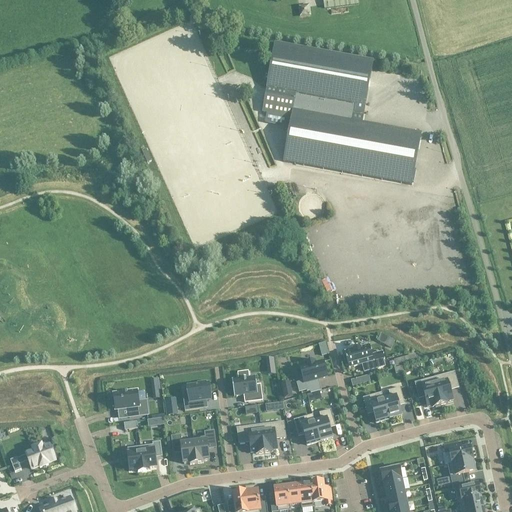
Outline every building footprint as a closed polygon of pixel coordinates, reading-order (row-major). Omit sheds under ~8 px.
[(296,11),(307,10),(306,0),(299,0),(295,0),(296,11)] [(357,0),(329,0),(323,1),(324,9),(359,5),(357,0)] [(265,96),(363,114),(373,62),(274,44),(265,96)] [(291,118),(283,162),(410,186),(420,134),(361,123),(363,114),(265,96),(262,112),(291,118)] [(378,342),(392,349),(395,342),(382,335),(378,342)] [(349,368),(362,365),(364,372),(385,367),(383,360),(385,359),(383,352),(372,355),(369,346),(360,348),(360,347),(353,349),(354,350),(344,353),(345,356),(343,357),(346,366),(348,365),(349,368)] [(415,362),(414,356),(404,358),(406,364),(415,362)] [(276,375),(274,363),(274,358),(266,359),(267,364),(268,376),(276,375)] [(327,378),(323,362),(316,364),(315,361),(305,364),(306,367),(300,369),(303,382),(297,384),(299,393),(309,390),(308,383),(327,378)] [(441,406),(448,404),(448,402),(453,401),(449,388),(458,385),(454,373),(433,378),(441,406)] [(257,386),(256,377),(232,381),(234,397),(247,395),(248,403),(263,401),(261,385),(257,386)] [(433,408),(441,406),(433,378),(414,383),(418,396),(424,395),(427,408),(432,406),(433,408)] [(205,403),(205,401),(211,400),(209,384),(206,384),(205,382),(198,383),(198,385),(196,385),(188,386),(190,403),(190,405),(184,406),(185,412),(200,410),(199,404),(205,403)] [(289,383),(281,385),(284,398),(292,397),(289,383)] [(383,398),(389,420),(401,417),(398,403),(404,402),(400,388),(388,392),(390,396),(383,398)] [(139,403),(137,391),(113,394),(114,398),(111,399),(113,407),(115,407),(116,411),(128,409),(129,418),(148,416),(146,402),(139,403)] [(309,396),(311,403),(317,402),(315,394),(309,396)] [(374,395),(363,399),(366,412),(372,410),(376,424),(389,420),(383,398),(376,400),(374,395)] [(169,415),(177,414),(176,407),(168,408),(169,415)] [(315,423),(314,423),(320,443),(332,439),(329,426),(335,424),(331,411),(319,414),(321,421),(315,423)] [(297,434),(303,433),(307,446),(320,443),(314,423),(315,423),(314,420),(307,422),(306,418),(294,421),(297,434)] [(264,454),(272,453),(272,451),(277,450),(276,439),(279,439),(279,440),(286,439),(284,422),(261,426),(264,454)] [(125,431),(138,429),(137,423),(124,424),(125,431)] [(250,443),(251,454),(256,453),(256,455),(264,454),(261,426),(236,429),(239,445),(246,444),(246,443),(250,443)] [(208,449),(216,448),(214,432),(205,433),(206,438),(193,440),(197,464),(203,464),(203,462),(209,461),(208,449)] [(190,464),(190,465),(197,464),(193,440),(181,442),(180,437),(172,438),(174,454),(182,453),(183,465),(190,464)] [(140,447),(144,472),(150,472),(149,469),(156,468),(155,455),(162,454),(160,443),(152,444),(152,446),(140,447)] [(452,464),(452,465),(472,460),(470,448),(458,451),(456,444),(444,447),(445,454),(450,453),(452,464)] [(28,462),(31,470),(39,467),(40,469),(48,466),(48,464),(56,461),(50,446),(42,449),(41,446),(33,449),(34,452),(26,455),(26,456),(17,459),(10,461),(15,473),(21,471),(19,465),(28,462)] [(130,472),(137,471),(138,473),(144,472),(140,447),(127,449),(130,472)] [(463,475),(475,473),(474,469),(475,469),(474,463),(473,463),(472,460),(452,465),(452,464),(448,465),(452,485),(464,482),(463,475)] [(381,473),(383,484),(401,480),(399,469),(381,473)] [(404,491),(401,480),(383,484),(383,485),(384,485),(386,495),(404,491)] [(464,482),(452,485),(453,491),(455,490),(457,503),(459,503),(459,502),(480,498),(478,485),(466,488),(464,482)] [(332,506),(331,493),(325,494),(323,483),(311,485),(313,503),(314,503),(326,502),(326,506),(332,506)] [(313,503),(311,485),(299,486),(301,505),(302,510),(314,508),(314,503),(313,503)] [(290,506),(301,505),(299,486),(287,488),(289,506),(290,506)] [(287,488),(275,490),(276,500),(270,501),(271,511),(283,511),(291,511),(290,506),(289,506),(287,488)] [(248,492),(248,493),(245,493),(247,511),(267,511),(266,503),(259,504),(258,492),(254,492),(254,491),(248,492)] [(386,495),(388,505),(406,501),(404,491),(386,495)] [(234,507),(228,508),(228,511),(247,511),(245,493),(233,495),(234,507)] [(459,502),(459,503),(461,511),(470,511),(483,509),(480,498),(459,502)] [(74,511),(70,499),(40,510),(41,511),(74,511)] [(407,511),(408,511),(406,501),(388,505),(389,511),(407,511)]
